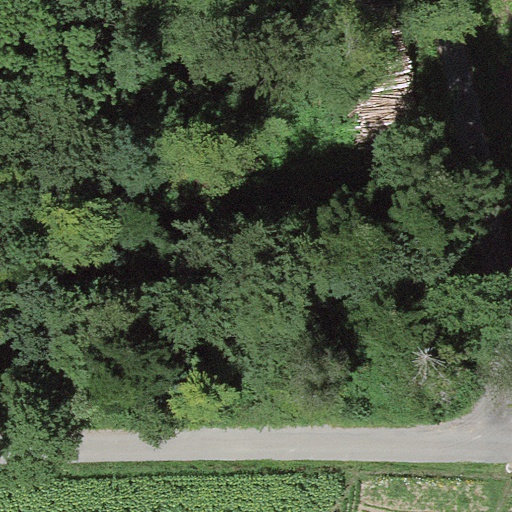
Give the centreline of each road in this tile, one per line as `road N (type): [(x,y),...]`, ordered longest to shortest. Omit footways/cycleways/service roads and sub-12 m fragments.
road 1 (unclassified): [(511,440),(0,446)]
road 2 (unclassified): [(511,412),(483,179),(444,0)]
